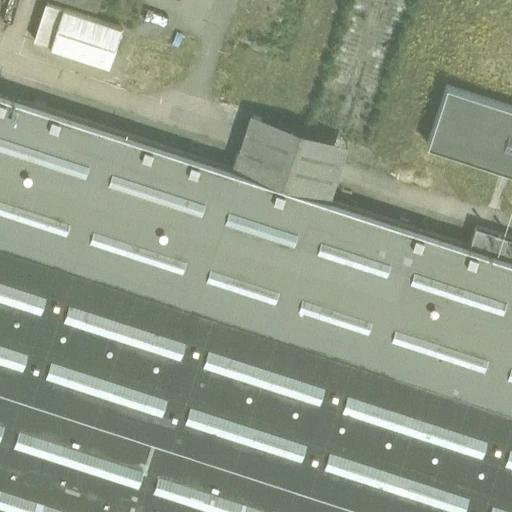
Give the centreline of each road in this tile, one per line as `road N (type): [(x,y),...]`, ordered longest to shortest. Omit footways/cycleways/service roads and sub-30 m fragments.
road 1 (unknown): [(193,131),(511,236)]
road 2 (unknown): [(21,74),(193,131)]
road 3 (unknown): [(236,0),(193,131)]
